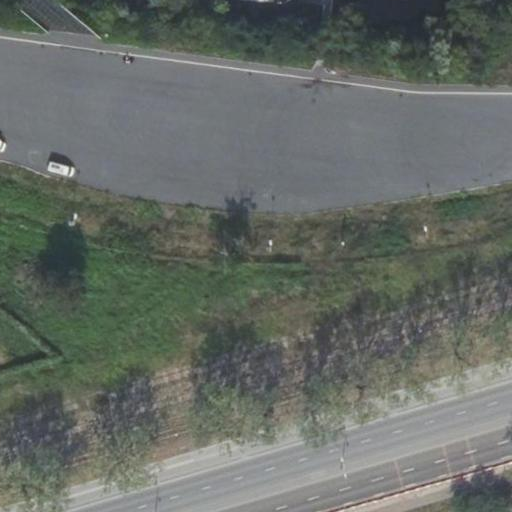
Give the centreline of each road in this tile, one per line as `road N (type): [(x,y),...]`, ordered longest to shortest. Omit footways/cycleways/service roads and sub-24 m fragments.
road 1 (secondary): [(511,403),(145,511)]
road 2 (secondary): [(276,511),(511,442)]
